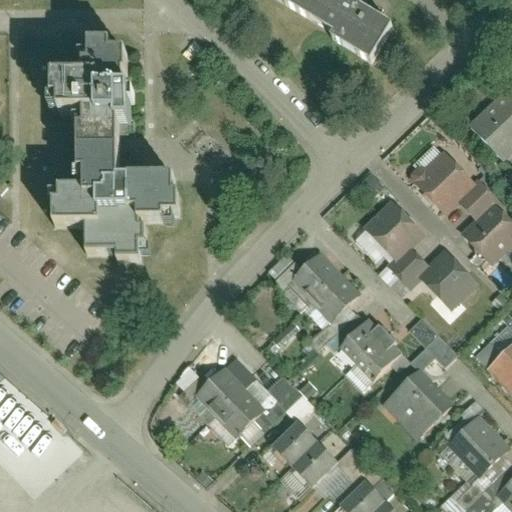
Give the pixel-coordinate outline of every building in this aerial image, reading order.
[(276,0),(329,31),(326,37),(366,60),(388,23),(354,3),(355,0),(276,0)] [(54,211),(55,233),(90,231),(91,258),(121,256),(121,266),(144,265),(143,249),(148,249),(147,228),(166,227),(166,231),(179,230),(178,221),(181,221),(181,201),(175,201),(174,182),(120,185),(118,129),(128,128),(127,98),(122,98),(121,84),(126,84),(125,59),(110,60),(110,49),(89,50),(89,71),(84,71),(84,83),(49,84),(50,105),(58,105),(59,120),(85,119),(86,125),(75,126),(75,136),(78,136),(80,180),(75,180),(76,195),(61,196),(62,211),(54,211)] [(511,97),(473,133),(500,162),(511,150),(511,97)] [(474,184),(447,152),(426,170),(421,165),(408,176),(439,213),(474,184)] [(467,216),(489,194),(481,186),(459,207),(467,216)] [(511,247),(511,225),(496,206),(489,198),(469,214),(480,227),(467,238),(490,266),(511,247)] [(475,281),(446,248),(433,259),(416,240),(424,233),(397,203),(366,230),(394,262),(388,268),(408,290),(420,279),(445,307),(475,281)] [(353,302),(310,261),(288,284),(331,325),(353,302)] [(373,324),(340,354),(373,388),(396,366),(388,357),(396,348),(373,324)] [(311,346),(318,353),(329,342),(322,335),(311,346)] [(511,347),(487,372),(511,398),(511,347)] [(218,365),(189,390),(236,442),(264,417),(218,365)] [(188,370),(176,387),(187,394),(198,377),(188,370)] [(424,372),(385,409),(418,443),(457,407),(424,372)] [(505,454),(478,425),(450,449),(477,479),(505,454)] [(336,463),(299,426),(274,450),(311,487),(336,463)] [(511,511),(511,471),(468,511),(495,511),(505,503),(511,511)] [(391,511),(366,487),(342,511),(391,511)]
